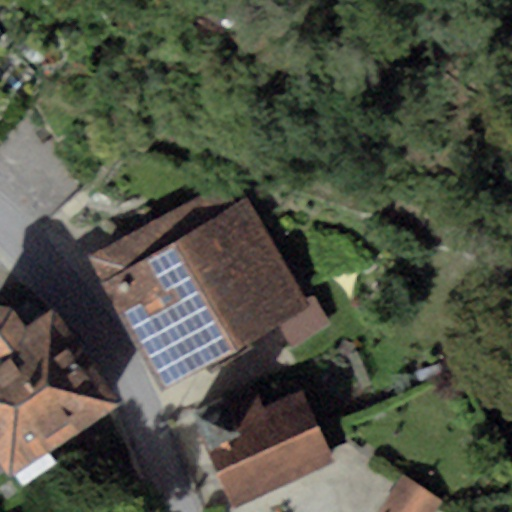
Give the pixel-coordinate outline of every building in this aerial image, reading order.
[(0,146),(58,81),(0,17),(0,146)] [(74,91),(55,105),(75,138),(115,109),(108,87),(74,91)] [(223,181),(86,257),(160,389),(309,306),(250,199),(237,206),(223,181)] [(0,460),(10,475),(14,472),(24,487),(56,465),(47,452),(120,402),(55,308),(28,327),(14,306),(0,305),(0,460)] [(255,386),(191,416),(231,500),(236,510),(338,461),(333,451),(303,389),(265,407),(255,386)] [(402,477),(378,511),(434,511),(441,503),(402,477)]
